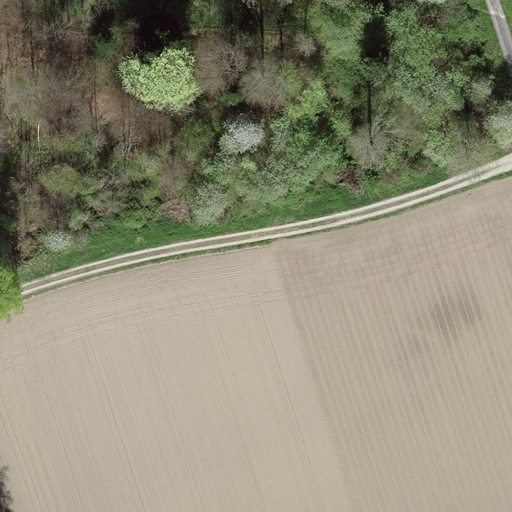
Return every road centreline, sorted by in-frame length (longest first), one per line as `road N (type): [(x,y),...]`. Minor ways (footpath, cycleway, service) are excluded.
road 1 (track): [(0,300),(45,278),(328,224),(511,164)]
road 2 (track): [(150,0),(45,24),(0,66)]
